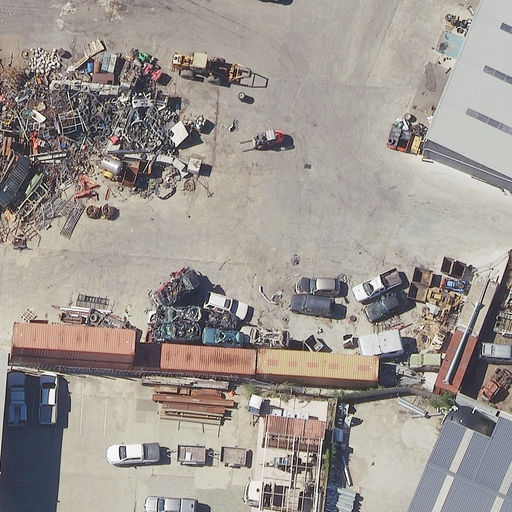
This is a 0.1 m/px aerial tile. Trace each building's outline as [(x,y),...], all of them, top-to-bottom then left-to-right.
[(497,220),(511,184),(511,0),(438,0),(361,185),(490,238),(497,220)] [(511,225),(511,184),(497,220),(511,225)] [(481,276),(443,269),(437,305),(418,301),(408,356),(465,365),(481,276)] [(511,293),(499,325),(511,329),(511,293)] [(325,394),(265,391),(263,445),(322,447),(325,394)] [(500,432),(457,415),(434,471),(477,488),(500,432)] [(511,431),(507,429),(480,489),(510,502),(511,498),(511,431)] [(315,511),(320,484),(259,474),(253,511),(315,511)]
